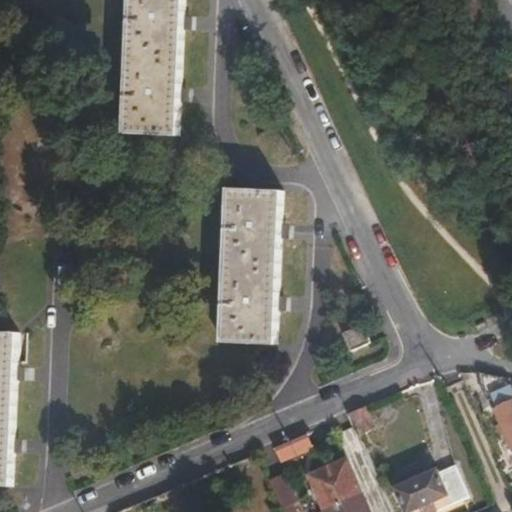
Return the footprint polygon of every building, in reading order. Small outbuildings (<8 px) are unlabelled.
[(132,0),(127,134),(181,136),(187,0),(132,0)] [(231,189),(225,343),(279,345),(285,191),(231,189)] [(364,325),(346,333),(354,351),(373,343),(364,325)] [(0,485),(14,487),(21,333),(0,332),(0,485)] [(511,382),(511,378),(480,372),(483,391),(491,409),(496,407),(511,445),(511,382)] [(368,412),(366,407),(352,414),(352,417),(352,419),(368,412)] [(377,430),(368,412),(352,419),(361,438),(377,430)] [(307,435),(275,449),(280,462),(283,461),(313,448),(307,435)] [(370,511),(347,460),(311,476),(326,511),(370,511)] [(413,481),(397,488),(407,511),(413,511),(422,508),(424,511),(435,511),(469,497),(456,467),(442,473),(441,468),(424,476),(421,469),(410,474),(413,481)] [(287,475),(271,483),(285,511),(295,506),(300,504),(287,475)]
